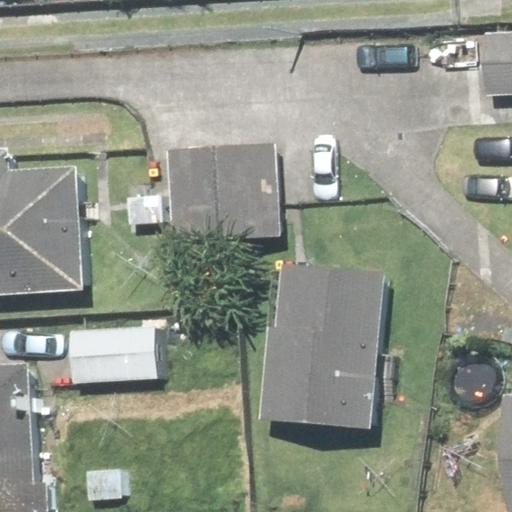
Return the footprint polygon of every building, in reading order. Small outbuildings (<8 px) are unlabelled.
[(511,39),(492,40),(494,103),(511,101),(511,39)] [(291,150),(170,157),(177,256),(297,248),(291,150)] [(0,157),(0,307),(97,300),(88,176),(25,181),(24,156),(0,157)] [(402,282),(292,269),(272,431),(383,444),(402,282)] [(81,337),(81,389),(165,389),(165,338),(81,337)] [(0,511),(48,511),(40,370),(0,372),(0,511)]
